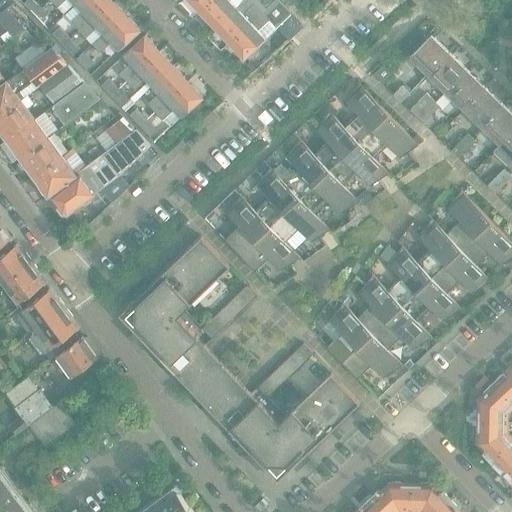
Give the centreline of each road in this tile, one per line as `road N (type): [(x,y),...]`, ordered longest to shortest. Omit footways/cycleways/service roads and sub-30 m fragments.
road 1 (residential): [(68,272),(240,511)]
road 2 (residential): [(68,272),(244,110)]
road 3 (residential): [(244,110),(363,0)]
road 4 (residential): [(244,110),(149,0)]
road 5 (residential): [(413,418),(511,322)]
road 6 (residential): [(317,511),(413,418)]
road 7 (residential): [(501,511),(413,418)]
